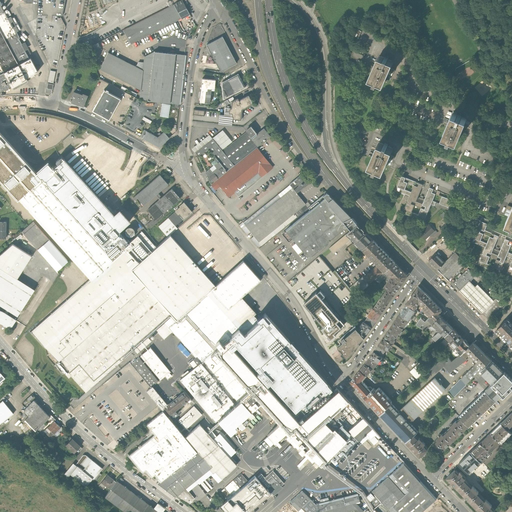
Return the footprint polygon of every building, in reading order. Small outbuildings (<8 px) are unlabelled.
[(0,0),(0,74),(30,58),(32,57),(25,44),(22,45),(18,39),(19,38),(17,33),(18,32),(11,17),(8,19),(6,15),(9,13),(8,10),(8,11),(8,12),(7,12),(7,13),(6,13),(5,12),(5,11),(4,11),(1,5),(2,5),(0,1),(0,0),(2,0),(1,0),(0,0)] [(37,0),(37,15),(50,16),(60,16),(62,16),(65,0),(37,0)] [(189,13),(182,0),(173,5),(172,3),(171,2),(170,1),(167,2),(167,3),(169,7),(123,30),(131,44),(175,22),(188,15),(189,15),(189,14),(189,13)] [(362,31),(357,28),(351,41),(356,43),(359,36),(362,31)] [(222,37),(206,45),(220,72),(236,63),(222,37)] [(104,41),(92,46),(95,52),(106,46),(104,41)] [(144,57),(143,63),(140,90),(139,99),(149,101),(174,104),(179,104),(185,55),(154,51),(144,57)] [(90,55),(92,61),(98,59),(96,53),(90,55)] [(136,67),(108,53),(99,69),(140,90),(143,63),(138,62),(136,67)] [(379,55),(369,79),(376,81),(375,83),(377,84),(378,82),(384,85),(391,70),(394,62),(389,59),(385,57),(385,58),(379,55)] [(38,72),(30,58),(0,74),(0,91),(5,89),(5,90),(9,88),(8,87),(11,86),(12,88),(13,88),(27,81),(26,78),(38,72)] [(244,88),(237,75),(222,83),(222,85),(223,98),(244,88)] [(215,80),(202,79),(199,102),(209,104),(211,86),(214,87),(215,80)] [(27,81),(13,88),(13,90),(28,82),(27,81)] [(137,94),(122,87),(120,89),(135,97),(137,94)] [(109,120),(120,99),(104,90),(92,111),(109,120)] [(73,92),(72,97),(73,98),(71,102),(78,105),(78,104),(83,106),(87,96),(83,95),(82,96),(73,92)] [(224,102),(225,104),(224,116),(232,117),(232,119),(241,121),(242,109),(253,104),(248,95),(239,100),(238,98),(234,100),(233,97),(224,102)] [(170,105),(162,103),(160,117),(168,118),(170,105)] [(447,122),(442,134),(448,136),(447,138),(450,140),(451,137),(457,140),(467,117),(461,114),(462,112),(460,112),(459,111),(458,113),(452,110),(447,122)] [(219,115),(218,125),(231,126),(232,119),(232,117),(224,116),(219,115)] [(245,130),(246,132),(252,138),(257,134),(251,126),(245,130)] [(246,132),(233,143),(223,152),(234,166),(256,147),(270,136),(264,129),(257,134),(252,138),(246,132)] [(223,131),(212,139),(223,152),(233,143),(223,131)] [(0,181),(17,200),(19,199),(35,184),(30,178),(36,173),(0,132),(0,181)] [(154,136),(146,132),(142,138),(158,147),(169,138),(164,132),(161,135),(157,138),(154,136)] [(192,149),(195,153),(212,139),(209,135),(192,149)] [(212,184),(227,172),(234,166),(223,152),(212,139),(195,153),(199,158),(205,171),(206,174),(208,177),(207,178),(212,184)] [(379,140),(369,163),(375,166),(374,168),(377,170),(378,167),(384,170),(390,156),(391,154),(394,147),(388,144),(389,143),(385,141),(385,143),(379,140)] [(220,187),(228,197),(235,192),(238,196),(270,170),(273,168),(256,147),(234,166),(227,172),(212,184),(210,185),(216,191),(220,187)] [(35,184),(19,199),(91,279),(125,248),(124,247),(129,243),(119,231),(130,221),(119,209),(117,211),(115,209),(113,211),(108,206),(107,207),(104,203),(65,158),(64,159),(64,158),(62,160),(60,158),(56,161),(58,163),(54,167),(53,166),(51,167),(47,163),(36,173),(30,178),(35,184)] [(160,173),(134,197),(136,199),(138,197),(144,204),(169,183),(160,173)] [(310,183),(303,174),(290,185),(293,189),(297,194),(310,183)] [(434,206),(436,202),(432,200),(435,194),(439,195),(440,192),(433,189),(430,187),(424,201),(422,204),(416,202),(417,198),(423,184),(419,183),(406,177),(402,176),(398,186),(396,190),(410,195),(409,198),(407,202),(404,209),(403,213),(424,222),(425,218),(428,211),(429,207),(431,204),(434,206)] [(173,187),(148,209),(154,216),(152,218),(153,219),(146,225),(149,229),(170,211),(169,208),(181,197),(173,187)] [(297,194),(293,189),(246,227),(259,242),(306,205),(297,194)] [(323,196),(325,199),(348,227),(349,228),(351,231),(358,225),(355,222),(327,193),(323,196)] [(447,203),(449,199),(442,196),(439,203),(450,208),(451,204),(447,203)] [(330,241),(348,227),(325,199),(286,231),(308,259),(330,241)] [(176,211),(159,226),(168,237),(170,235),(178,228),(176,226),(193,210),(185,201),(180,205),(181,206),(175,210),(176,211)] [(478,264),(499,273),(506,256),(511,258),(511,260),(505,276),(511,278),(511,241),(505,238),(498,256),(491,253),(499,236),(485,230),(489,219),(482,216),(483,216),(476,213),(475,213),(468,210),(465,217),(479,223),(471,241),(485,247),(478,264)] [(448,221),(440,228),(445,233),(453,226),(449,222),(448,221)] [(28,227),(22,232),(26,237),(37,250),(49,239),(33,222),(28,227)] [(397,224),(395,226),(406,238),(409,236),(397,224)] [(355,242),(366,233),(358,225),(351,231),(347,234),(355,242)] [(420,233),(425,239),(430,234),(434,231),(429,225),(420,233)] [(130,227),(129,227),(127,228),(126,229),(125,231),(125,232),(126,234),(127,236),(129,236),(131,236),(132,236),(133,234),(134,233),(134,231),(134,229),(133,228),(132,228),(130,227)] [(124,247),(125,248),(139,263),(156,247),(142,231),(129,243),(124,247)] [(22,232),(11,242),(16,246),(26,237),(22,232)] [(355,242),(362,249),(373,240),(366,233),(355,242)] [(168,237),(158,245),(156,247),(139,263),(130,270),(145,286),(173,316),(177,321),(207,294),(215,286),(170,235),(168,237)] [(68,261),(49,240),(38,250),(57,271),(68,261)] [(375,260),(384,251),(380,248),(373,240),(362,249),(369,257),(370,256),(372,257),(375,260)] [(0,255),(0,269),(17,280),(29,260),(32,256),(16,246),(13,244),(0,255)] [(31,333),(58,363),(145,286),(130,270),(139,263),(125,248),(91,279),(31,333)] [(385,271),(395,263),(384,251),(375,260),(379,265),(378,266),(384,272),(385,271)] [(448,260),(445,263),(438,270),(448,280),(465,263),(455,253),(448,260)] [(436,269),(438,270),(445,263),(436,254),(429,261),(434,266),(436,269)] [(260,280),(243,260),(215,286),(207,294),(239,330),(244,334),(259,321),(257,318),(258,316),(241,297),(260,280)] [(391,277),(407,276),(395,263),(385,271),(391,277)] [(384,272),(378,266),(363,279),(362,277),(349,289),(356,297),(384,272)] [(292,282),(295,285),(307,274),(306,272),(307,271),(304,268),(288,282),(290,284),(292,282)] [(0,306),(17,317),(34,291),(17,280),(0,269),(0,306)] [(470,282),(472,280),(475,277),(468,269),(453,284),(460,292),(466,286),(470,282)] [(395,294),(407,276),(391,277),(384,287),(387,289),(395,294)] [(348,287),(342,281),(339,284),(341,287),(339,289),(342,293),(348,287)] [(473,285),(470,282),(466,286),(460,292),(463,294),(482,314),(483,312),(488,307),(493,303),(494,302),(477,285),(476,286),(475,287),(473,285)] [(173,316),(145,286),(58,363),(56,365),(69,380),(71,378),(85,394),(134,351),(137,354),(152,342),(148,338),(156,331),(173,316)] [(418,286),(406,304),(415,310),(419,303),(418,286)] [(426,317),(433,324),(440,316),(438,313),(440,312),(441,310),(433,302),(429,297),(418,286),(419,303),(421,305),(420,306),(428,315),(426,317)] [(387,289),(381,298),(388,303),(395,294),(387,289)] [(491,291),(489,293),(498,302),(501,300),(502,298),(493,289),(491,291)] [(345,325),(317,292),(304,303),(324,327),(322,329),(331,339),(336,335),(334,333),(345,325)] [(177,321),(169,328),(173,332),(195,358),(199,363),(215,350),(232,335),(239,330),(207,294),(177,321)] [(381,314),(388,303),(381,298),(373,309),(381,314)] [(409,320),(415,310),(406,304),(400,314),(409,320)] [(376,321),(381,314),(373,309),(368,316),(376,321)] [(0,323),(1,323),(2,324),(10,329),(15,320),(3,313),(0,311),(0,323)] [(269,383),(294,411),(305,402),(309,406),(322,395),(318,390),(320,388),(324,393),(331,387),(269,319),(268,320),(262,313),(258,316),(257,318),(259,321),(244,334),(239,330),(232,335),(236,341),(230,346),(233,349),(237,345),(258,370),(255,372),(267,385),(269,383)] [(400,314),(394,322),(403,328),(409,320),(400,314)] [(173,316),(156,331),(164,340),(173,332),(169,328),(177,321),(173,316)] [(372,327),(376,321),(368,316),(364,322),(372,327)] [(429,327),(436,334),(448,323),(444,320),(440,316),(433,324),(429,327)] [(511,344),(511,323),(507,319),(497,329),(505,338),(511,344)] [(366,336),(372,327),(364,322),(358,330),(366,335),(366,336)] [(398,337),(403,328),(394,322),(388,330),(398,337)] [(445,336),(453,328),(449,324),(448,323),(436,334),(433,338),(435,341),(443,334),(445,336)] [(364,337),(366,335),(358,330),(356,328),(355,326),(338,341),(341,344),(338,347),(347,358),(356,350),(355,349),(360,344),(359,343),(365,338),(364,337)] [(442,348),(451,342),(459,334),(458,333),(453,328),(445,336),(446,337),(439,344),(442,348)] [(388,330),(383,338),(393,344),(398,337),(388,330)] [(455,348),(464,339),(463,338),(459,334),(451,342),(453,344),(445,349),(448,353),(455,348)] [(250,391),(262,381),(233,349),(230,346),(236,341),(232,335),(215,350),(250,391)] [(383,338),(378,345),(387,351),(393,344),(383,338)] [(465,350),(470,345),(469,345),(464,339),(455,348),(461,354),(465,350)] [(477,362),(483,368),(491,360),(486,354),(481,349),(476,344),(473,342),(470,345),(465,350),(472,357),(477,362)] [(382,357),(387,351),(378,345),(374,352),(382,357)] [(150,348),(140,356),(160,380),(165,376),(167,379),(172,376),(169,373),(170,372),(150,348)] [(235,405),(250,391),(215,350),(199,363),(235,405)] [(378,363),(382,357),(374,352),(370,357),(378,363)] [(461,354),(451,362),(447,357),(428,369),(432,374),(435,372),(436,373),(444,367),(449,373),(466,360),(461,354)] [(378,363),(370,357),(365,364),(373,369),(378,363)] [(139,358),(131,364),(150,388),(153,386),(159,382),(139,358)] [(511,380),(504,372),(491,360),(483,368),(480,371),(493,383),(491,385),(485,390),(496,400),(501,395),(504,398),(511,389),(511,387),(510,386),(511,384),(511,380)] [(453,398),(480,371),(483,368),(477,362),(448,392),(453,398)] [(197,365),(179,380),(215,422),(217,420),(235,405),(199,363),(197,365)] [(419,363),(410,372),(417,379),(426,370),(419,363)] [(365,364),(360,370),(367,376),(373,369),(365,364)] [(366,377),(367,376),(360,370),(359,372),(350,382),(380,414),(391,403),(392,403),(379,388),(376,391),(373,388),(372,390),(370,387),(368,387),(368,388),(362,382),(366,377)] [(406,443),(417,433),(419,431),(411,423),(446,389),(435,377),(399,411),(391,403),(380,414),(406,443)] [(260,403),(279,424),(291,413),(262,381),(250,391),(260,403)] [(150,388),(147,392),(162,410),(162,409),(164,411),(169,417),(173,414),(176,411),(186,403),(190,399),(184,391),(168,405),(153,386),(150,388)] [(286,432),(285,433),(288,436),(286,437),(295,447),(323,421),(331,414),(346,399),(337,389),(299,423),(291,413),(279,424),(286,432)] [(485,390),(459,416),(461,418),(469,427),(496,400),(485,390)] [(235,405),(217,420),(230,435),(231,434),(237,429),(234,426),(246,415),(248,417),(252,413),(250,412),(260,403),(250,391),(235,405)] [(0,424),(13,414),(3,401),(0,403),(0,427),(1,427),(0,426),(0,424)] [(29,417),(25,421),(35,432),(50,418),(34,401),(27,408),(24,412),(29,417)] [(162,482),(198,453),(186,438),(169,417),(164,411),(148,424),(150,426),(157,435),(152,439),(130,457),(143,472),(146,470),(152,477),(155,474),(162,482)] [(507,429),(511,424),(511,414),(511,413),(501,423),(507,429)] [(334,427),(346,439),(325,461),(328,464),(331,462),(334,465),(337,462),(357,440),(347,430),(331,414),(323,421),(332,429),(334,427)] [(380,437),(362,417),(347,430),(357,440),(364,434),(370,440),(373,437),(376,440),(380,437)] [(454,440),(469,427),(461,418),(457,422),(456,420),(449,426),(451,428),(447,432),(454,440)] [(323,421),(295,447),(302,453),(304,450),(306,452),(332,429),(323,421)] [(54,422),(44,432),(50,438),(52,437),(54,439),(56,437),(54,435),(60,428),(54,422)] [(511,433),(507,429),(501,423),(491,432),(500,442),(500,443),(511,433)] [(279,424),(266,435),(274,444),(275,443),(277,441),(285,433),(286,432),(279,424)] [(201,425),(186,438),(198,453),(199,452),(212,468),(210,470),(214,474),(216,472),(223,480),(238,466),(231,458),(214,439),(205,429),(201,425)] [(157,435),(150,426),(147,433),(146,435),(149,437),(152,439),(157,435)] [(214,439),(217,436),(208,427),(205,429),(214,439)] [(334,427),(332,429),(306,452),(315,460),(320,465),(322,464),(325,461),(346,439),(334,427)] [(440,453),(454,440),(447,432),(444,435),(442,433),(435,439),(437,441),(433,445),(440,453)] [(491,452),(500,442),(491,432),(481,442),(491,452)] [(214,439),(231,458),(237,452),(220,433),(217,436),(214,439)] [(430,447),(417,433),(406,443),(420,457),(430,447)] [(66,446),(72,439),(69,437),(63,443),(66,446)] [(80,447),(72,439),(66,446),(74,454),(75,453),(80,447)] [(264,441),(259,447),(263,451),(269,446),(264,441)] [(491,452),(481,442),(471,451),(481,461),(491,452)] [(304,450),(302,453),(312,463),(315,460),(306,452),(304,450)] [(476,465),(481,461),(471,451),(459,463),(469,473),(473,469),(474,470),(478,467),(476,465)] [(162,482),(158,486),(175,498),(186,489),(192,485),(196,482),(210,470),(212,468),(199,452),(198,453),(162,482)] [(70,475),(86,488),(92,480),(93,481),(94,480),(99,474),(102,470),(85,456),(83,456),(75,466),(73,464),(64,475),(68,478),(70,475)] [(404,463),(371,492),(377,498),(388,511),(421,511),(437,499),(404,463)] [(262,474),(258,478),(274,496),(284,489),(282,486),(284,484),(273,471),(265,478),(262,474)] [(447,478),(460,491),(467,484),(464,480),(465,479),(459,473),(458,474),(454,471),(447,478)] [(225,489),(231,497),(248,482),(241,474),(225,489)] [(110,490),(116,483),(107,476),(99,487),(103,490),(106,487),(110,490)] [(231,497),(228,500),(238,511),(249,511),(267,497),(271,494),(255,476),(248,482),(231,497)] [(118,483),(117,482),(116,483),(110,490),(105,498),(123,511),(143,511),(148,505),(120,484),(118,483)] [(460,491),(473,505),(480,497),(477,494),(478,492),(473,487),(471,488),(467,484),(460,491)] [(195,499),(186,489),(175,498),(180,501),(181,499),(190,504),(195,499)] [(315,505),(302,491),(289,502),(298,511),(299,511),(301,511),(302,511),(301,511),(321,511),(319,504),(315,505)] [(320,504),(319,504),(321,511),(323,511),(355,503),(360,502),(358,494),(329,502),(320,504)] [(484,502),(480,497),(473,505),(479,511),(493,511),(494,511),(490,507),(491,506),(486,500),(484,502)] [(380,511),(388,511),(377,498),(372,502),(380,511)] [(223,504),(221,506),(226,511),(238,511),(228,500),(223,504)] [(323,511),(348,511),(353,511),(354,511),(362,511),(363,511),(355,503),(323,511)]
